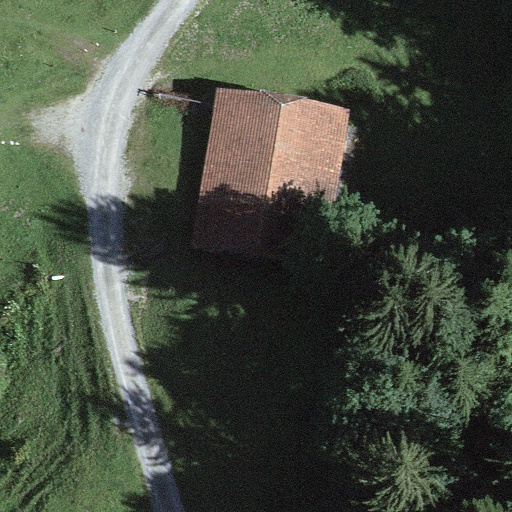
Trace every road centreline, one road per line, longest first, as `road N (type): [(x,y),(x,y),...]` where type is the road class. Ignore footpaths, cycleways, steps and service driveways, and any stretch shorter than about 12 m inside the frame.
road 1 (track): [(127,82),(103,236),(129,368),(178,511)]
road 2 (track): [(0,28),(127,82)]
